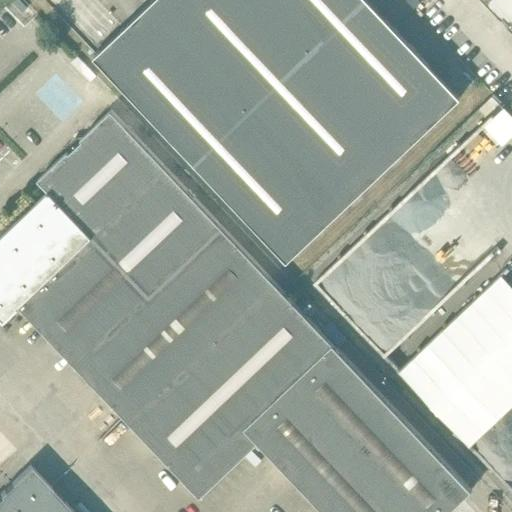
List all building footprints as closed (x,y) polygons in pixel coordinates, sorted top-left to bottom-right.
[(368,0),(153,0),(123,28),(94,56),(287,261),(460,97),(368,0)] [(511,0),(483,0),(501,19),(503,17),(509,24),(508,25),(511,29),(511,0)] [(19,305),(123,415),(200,496),(258,441),(325,511),(447,511),(472,489),(111,110),(38,179),(48,191),(31,206),(23,198),(13,207),(22,216),(0,236),(0,314),(4,319),(19,305)] [(470,445),(511,405),(511,279),(503,270),(398,368),(470,445)] [(0,511),(74,511),(30,465),(0,493),(0,511)]
